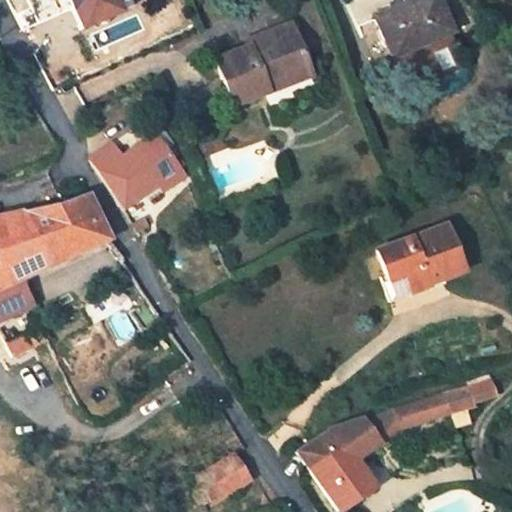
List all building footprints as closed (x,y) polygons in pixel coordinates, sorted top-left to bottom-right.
[(66,0),(79,30),(117,13),(111,0),(66,0)] [(133,6),(130,0),(111,0),(117,13),(133,6)] [(455,44),(436,0),(416,0),(375,18),(396,69),(455,44)] [(305,64),(289,24),(263,34),(264,39),(257,42),(256,37),(245,41),(247,48),(214,60),(231,106),(266,92),(261,81),(305,64)] [(305,64),(261,81),(266,92),(309,74),(305,64)] [(175,166),(154,135),(119,159),(124,166),(103,182),(113,197),(121,210),(155,187),(161,193),(184,178),(178,170),(182,167),(179,163),(175,166)] [(119,159),(109,144),(89,160),(103,182),(124,166),(119,159)] [(100,225),(86,194),(49,207),(22,212),(47,267),(107,240),(100,225)] [(47,267),(22,212),(0,216),(0,287),(17,280),(17,281),(30,275),(42,270),(47,267)] [(142,221),(140,220),(138,221),(137,222),(136,223),(135,225),(136,227),(137,229),(138,230),(140,230),(142,230),(143,228),(144,227),(145,225),(144,223),(143,222),(142,221)] [(462,272),(444,226),(375,251),(387,282),(381,284),(388,302),(427,287),(426,285),(429,284),(462,272)] [(28,301),(17,281),(17,280),(0,287),(0,321),(30,306),(28,301)] [(47,338),(40,325),(4,344),(11,358),(46,339),(47,338)] [(10,330),(4,334),(7,339),(13,336),(10,330)] [(489,379),(463,388),(444,393),(451,412),(465,408),(473,406),(472,404),(495,396),(489,379)] [(461,381),(442,386),(444,393),(463,388),(461,381)] [(444,393),(393,409),(399,428),(451,412),(444,393)] [(471,425),(465,408),(451,412),(457,430),(471,425)] [(378,445),(360,417),(331,427),(296,451),(337,511),(339,511),(374,489),(354,461),(378,445)] [(247,480),(232,456),(194,479),(200,488),(207,499),(210,504),(247,480)] [(207,499),(200,488),(190,495),(197,505),(207,499)]
